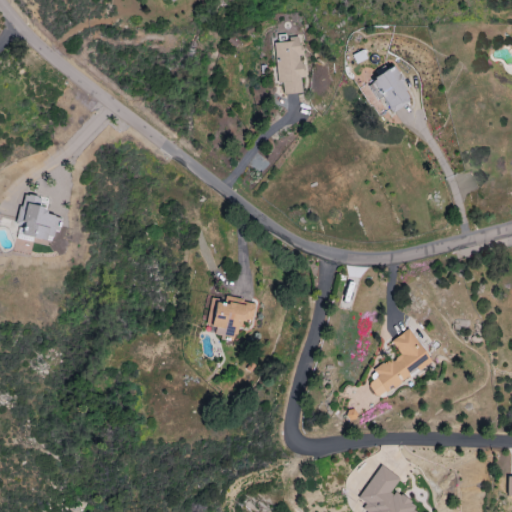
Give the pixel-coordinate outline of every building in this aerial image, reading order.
[(276,83),(281,82),(282,94),(301,93),(300,77),(303,77),(299,36),(288,37),(288,41),(272,42),(276,83)] [(366,82),(376,100),(381,97),(391,113),(412,100),(393,66),(366,82)] [(61,215),(38,211),(40,198),(21,194),(16,224),(18,224),(16,237),(50,243),(52,231),(58,232),(61,215)] [(209,299),(205,325),(214,327),(212,337),(235,341),(238,319),(252,321),(255,302),(224,296),(223,302),(209,299)] [(390,340),(398,353),(372,370),(377,377),(367,384),(376,398),(431,362),(409,328),(390,340)] [(357,498),(367,505),(362,511),(412,511),(411,511),(415,506),(391,490),(399,478),(379,465),(357,498)]
